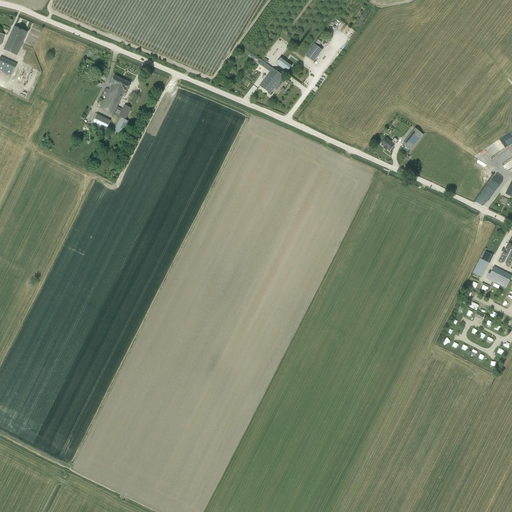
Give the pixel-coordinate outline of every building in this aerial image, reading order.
[(3,50),(17,56),(27,32),(14,27),(3,50)] [(313,62),(322,50),(314,44),(305,56),(313,62)] [(0,57),(0,70),(11,76),(17,64),(0,56),(0,57)] [(288,61),(286,60),(285,61),(281,58),(276,64),(286,72),(291,66),(287,62),(288,61)] [(273,69),(260,86),(264,89),(267,85),(268,86),(269,85),(268,84),(271,79),(270,79),(276,71),(273,69)] [(267,85),(264,89),(270,94),(274,89),(274,88),(277,90),(280,86),(278,84),(283,77),(276,71),(270,79),(271,79),(268,84),(269,85),(268,86),(267,85)] [(112,84),(100,107),(113,114),(118,104),(113,102),(117,95),(120,88),(119,87),(123,80),(114,75),(110,83),(112,84)] [(117,95),(113,102),(118,104),(125,91),(126,91),(130,83),(123,80),(119,87),(120,88),(117,95)] [(124,105),(118,117),(125,120),(131,108),(124,105)] [(96,114),(92,123),(105,130),(110,120),(96,114)] [(391,143),(386,139),(381,145),(384,147),(383,148),(386,150),(386,149),(389,151),(394,145),(397,141),(394,138),(391,143)] [(407,141),(403,145),(410,151),(414,147),(407,141)] [(508,253),(504,251),(498,262),(508,267),(511,260),(506,257),(508,253)] [(511,276),(508,275),(505,280),(490,273),(488,272),(486,278),(505,288),(511,276)]
